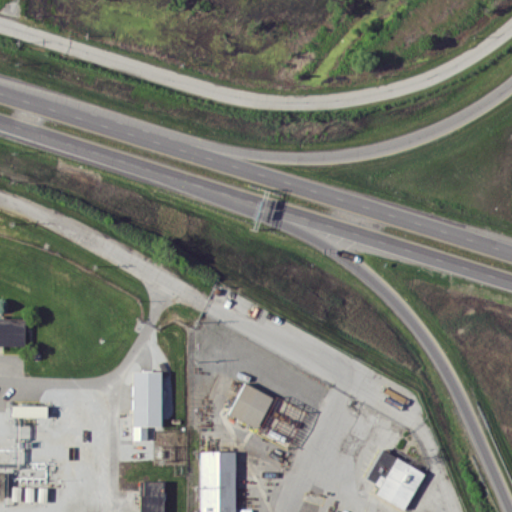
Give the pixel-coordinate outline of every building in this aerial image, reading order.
[(0,318),(22,320),(20,348),(0,346),(0,318)] [(131,439),(146,439),(146,426),(159,426),(160,370),(131,370),(131,439)] [(227,411),(244,379),(288,401),(271,434),(227,411)] [(9,405),(43,405),(42,416),(8,416),(9,405)] [(371,488),(377,478),(366,472),(380,448),(422,471),(403,506),(371,488)] [(198,511),(198,450),(234,450),(234,511),(198,511)] [(138,511),(138,479),(162,480),(162,511),(138,511)]
